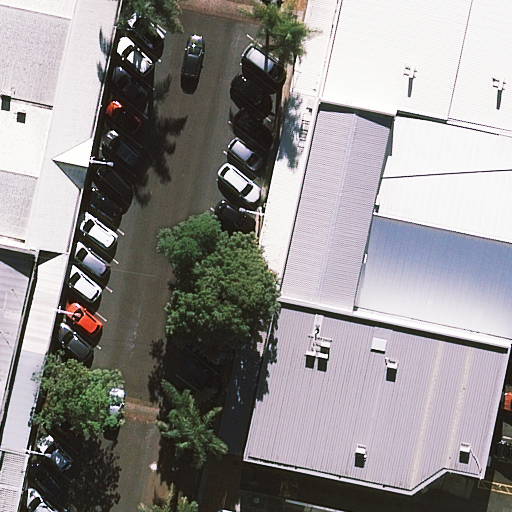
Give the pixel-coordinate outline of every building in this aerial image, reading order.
[(0,0),(0,239),(37,248),(90,0),(0,0)] [(511,0),(351,0),(350,4),(511,38),(511,0)] [(511,38),(350,4),(330,98),(511,137),(511,38)] [(511,137),(330,98),(288,295),(511,343),(511,137)] [(0,239),(0,455),(37,248),(0,239)] [(511,385),(511,343),(288,295),(253,456),(420,491),(455,468),(493,476),(511,385)]
